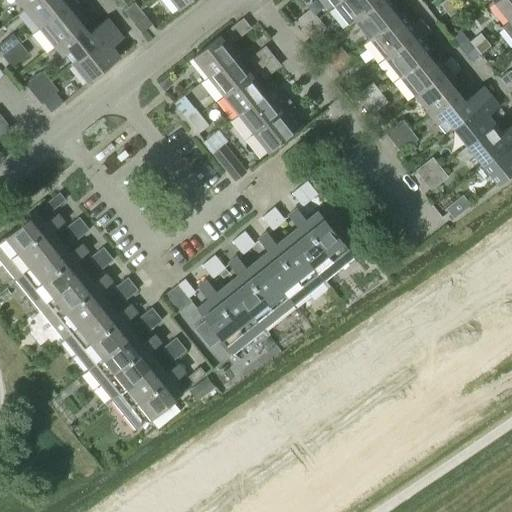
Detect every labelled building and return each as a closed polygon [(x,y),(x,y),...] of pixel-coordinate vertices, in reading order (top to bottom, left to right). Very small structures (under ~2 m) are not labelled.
[(15,0),(24,10),(36,0),(15,0)] [(36,0),(24,10),(21,13),(36,32),(39,29),(66,7),(69,5),(75,0),(61,0),(60,0),(36,0)] [(66,7),(39,29),(54,48),(81,26),(86,22),(76,9),(84,2),(82,0),(75,0),(69,5),(66,7)] [(169,0),(178,10),(190,0),(169,0)] [(326,0),(333,8),(339,3),(343,0),(326,0)] [(343,0),(339,3),(333,8),(348,27),(355,22),(382,0),(343,0)] [(382,0),(355,22),(370,41),(397,19),(400,16),(390,4),(394,0),(382,0)] [(445,12),(455,3),(452,0),(444,0),(439,5),(445,12)] [(511,0),(498,0),(494,4),(508,22),(511,18),(511,0)] [(128,18),(138,9),(134,3),(123,12),(128,18)] [(455,3),(445,12),(449,17),(460,9),(455,3)] [(138,9),(128,18),(133,25),(144,16),(138,9)] [(397,19),(370,41),(385,60),(426,27),(420,20),(411,27),(401,15),(400,16),(397,19)] [(151,25),(144,16),(133,25),(140,33),(151,25)] [(511,18),(508,22),(501,28),(511,42),(511,18)] [(81,26),(54,48),(62,57),(69,51),(77,61),(116,30),(107,19),(102,23),(88,34),(81,26)] [(426,27),(385,60),(400,78),(427,56),(431,52),(421,40),(430,33),(426,27)] [(116,30),(77,61),(92,79),(119,57),(111,48),(123,39),(116,30)] [(474,49),(485,40),(479,34),(469,42),(474,49)] [(219,36),(192,58),(207,77),(235,56),(219,36)] [(485,40),(474,49),(479,55),(489,46),(485,40)] [(235,56),(207,77),(222,97),(250,75),(235,56)] [(427,56),(400,78),(415,97),(445,73),(456,64),(450,58),(440,66),(436,62),(433,65),(427,56)] [(445,73),(415,97),(430,116),(457,94),(447,81),(460,70),(456,64),(445,73)] [(505,87),(511,80),(511,73),(510,71),(499,80),(505,87)] [(250,75),(222,97),(238,116),(265,94),(250,75)] [(163,92),(174,84),(169,77),(158,86),(163,92)] [(457,94),(430,116),(438,125),(445,119),(453,129),(491,98),(483,87),(477,92),(464,102),(457,94)] [(265,94),(238,116),(252,134),(268,154),(295,132),(300,128),(301,127),(293,118),(298,114),(293,108),(294,107),(293,106),(290,109),(288,107),(285,103),(288,100),(287,99),(286,100),(282,94),(277,98),(271,89),(265,94)] [(50,111),(60,104),(54,96),(44,104),(50,111)] [(491,98),(453,129),(468,147),(495,126),(487,116),(499,107),(491,98)] [(188,124),(199,115),(194,109),(183,118),(188,124)] [(199,115),(188,124),(197,135),(208,126),(199,115)] [(495,126),(468,147),(483,166),(511,142),(511,125),(501,134),(495,126)] [(511,142),(483,166),(498,185),(511,173),(511,142)] [(218,161),(229,153),(224,147),(213,155),(218,161)] [(124,151),(116,157),(120,162),(128,155),(124,151)] [(234,180),(243,172),(234,159),(229,153),(218,161),(223,168),(234,180)] [(309,202),(298,188),(291,194),(302,207),(309,202)] [(50,211),(64,200),(58,193),(45,204),(50,211)] [(267,213),(278,226),(284,221),(273,208),(267,213)] [(296,228),(332,273),(343,265),(306,220),(305,221),(295,209),(287,215),(297,228),(296,228)] [(0,260),(6,268),(51,232),(63,222),(56,214),(44,223),(34,212),(0,239),(0,260)] [(306,220),(343,265),(353,257),(317,212),(306,220)] [(278,226),(267,213),(261,218),(272,231),(278,226)] [(69,234),(83,224),(78,217),(64,228),(69,234)] [(83,224),(69,234),(74,241),(88,230),(83,224)] [(286,236),(322,281),(332,273),(296,228),(286,236)] [(22,288),(67,252),(51,232),(6,268),(22,288)] [(237,237),(248,250),(254,245),(243,232),(237,237)] [(266,252),(302,297),(312,289),(276,244),(275,245),(265,233),(257,239),(267,252),(266,252)] [(276,244),(312,289),(322,281),(286,236),(276,244)] [(248,250),(237,237),(231,242),(242,255),(248,250)] [(38,309),(83,272),(75,262),(87,252),(80,244),(68,253),(67,252),(22,288),(38,309)] [(99,271),(112,260),(102,247),(88,258),(99,271)] [(256,260),(292,305),(302,297),(266,252),(256,260)] [(207,261),(218,274),(224,269),(214,256),(207,261)] [(236,276),(272,321),(282,313),(246,268),(245,269),(235,257),(227,263),(237,276),(236,276)] [(246,268),(282,313),(292,305),(256,260),(246,268)] [(218,274),(207,261),(201,266),(212,279),(218,274)] [(55,329),(100,293),(99,292),(111,282),(104,273),(92,283),(83,272),(38,309),(55,329)] [(226,284),(262,330),(272,321),(236,276),(226,284)] [(118,295),(131,284),(126,278),(113,288),(118,295)] [(173,288),(162,297),(175,313),(191,301),(188,298),(194,293),(184,280),(177,285),(173,288)] [(206,301),(242,346),(252,338),(216,292),(215,293),(205,281),(197,287),(207,300),(206,301)] [(131,284),(118,295),(123,301),(136,290),(131,284)] [(216,292),(252,338),(262,330),(226,284),(216,292)] [(71,349),(116,313),(100,293),(55,329),(71,349)] [(242,346),(206,301),(195,309),(231,354),(242,346)] [(87,369),(132,333),(123,322),(136,312),(129,304),(117,314),(116,313),(71,349),(87,369)] [(142,325),(155,314),(150,308),(137,319),(142,325)] [(155,314),(142,325),(147,331),(160,320),(155,314)] [(511,338),(496,315),(471,332),(491,361),(480,368),(495,389),(506,381),(501,373),(511,365),(511,338)] [(208,347),(219,338),(206,322),(195,330),(208,347)] [(103,389),(148,353),(147,352),(160,342),(153,334),(141,344),(132,333),(87,369),(103,389)] [(166,355),(179,344),(174,338),(161,348),(166,355)] [(179,344),(166,355),(171,361),(184,350),(179,344)] [(119,409),(164,373),(148,353),(103,389),(119,409)] [(450,353),(426,370),(446,398),(434,406),(449,427),(461,419),(455,411),(479,395),(450,353)] [(164,373),(119,409),(136,430),(181,394),(171,382),(184,372),(177,364),(165,374),(164,373)] [(191,386),(204,375),(198,368),(185,378),(191,386)] [(390,392),(371,406),(397,444),(398,444),(416,431),(422,439),(433,430),(418,409),(407,417),(390,392)] [(371,406),(351,420),(371,448),(360,456),(375,477),(387,469),(382,461),(401,448),(398,444),(397,444),(371,406)] [(314,445),(294,458),(321,496),(340,483),(345,491),(357,482),(342,461),(331,469),(314,445)] [(294,458),(275,472),(295,500),(284,508),(286,511),(307,511),(324,500),(321,496),(294,458)] [(266,511),(247,484),(223,501),(230,511),(266,511)]
